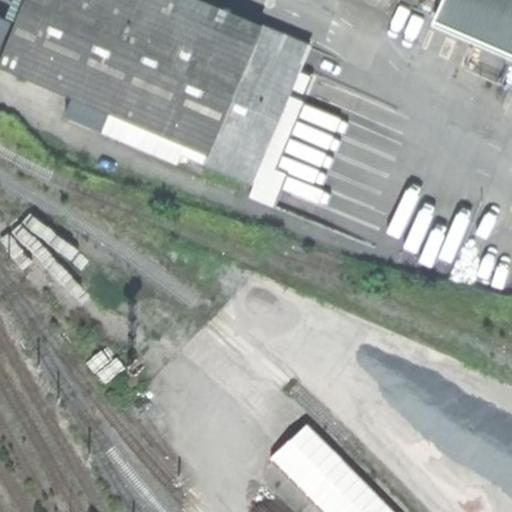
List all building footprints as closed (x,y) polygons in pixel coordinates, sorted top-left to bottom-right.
[(198,0),(26,0),(18,20),(0,12),(0,50),(4,53),(0,61),(0,67),(71,99),(62,118),(177,165),(201,166),(249,184),(286,96),(302,57),(307,46),(198,0)] [(511,0),(444,0),(437,17),(433,25),(511,59),(511,0)] [(276,170),(305,104),(286,96),(249,184),(244,194),(274,205),(286,174),(276,170)] [(88,347),(95,340),(88,333),(85,336),(75,327),(72,331),(88,347)] [(96,339),(95,340),(88,347),(82,353),(104,375),(118,361),(96,339)] [(364,511),(370,511),(376,507),(299,425),(266,456),(318,511),(323,511),(336,500),(344,509),(353,500),(364,511)]
